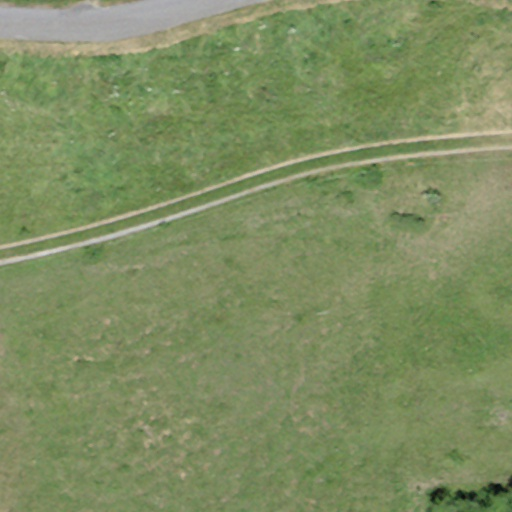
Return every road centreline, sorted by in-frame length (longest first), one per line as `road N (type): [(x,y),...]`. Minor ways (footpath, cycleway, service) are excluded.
road 1 (track): [(0,254),(310,160),(511,140)]
road 2 (unclassified): [(205,0),(122,17),(0,13)]
